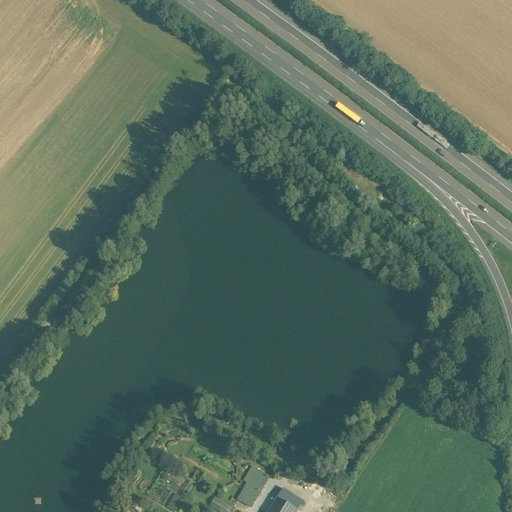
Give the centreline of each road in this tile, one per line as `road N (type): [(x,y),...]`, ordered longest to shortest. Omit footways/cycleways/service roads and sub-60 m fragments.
road 1 (motorway): [(511,208),(246,0)]
road 2 (motorway): [(359,116),(464,219),(511,308)]
road 3 (motorway): [(198,0),(359,116)]
road 4 (motorway): [(359,116),(511,231)]
